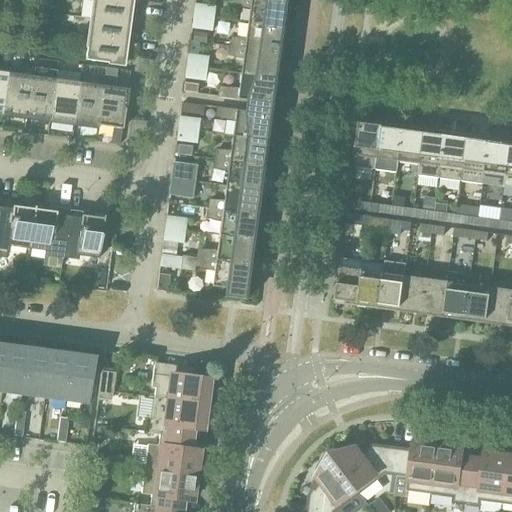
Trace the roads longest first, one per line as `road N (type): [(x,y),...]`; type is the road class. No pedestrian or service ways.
road 1 (tertiary): [(511,394),(373,377),(326,383),(297,397)]
road 2 (residential): [(150,189),(178,0)]
road 3 (residential): [(135,335),(260,356),(288,379)]
road 4 (residential): [(0,168),(150,189)]
road 5 (residential): [(135,335),(150,189)]
road 6 (residential): [(0,317),(135,335)]
road 7 (tertiary): [(245,511),(255,447),(297,397)]
